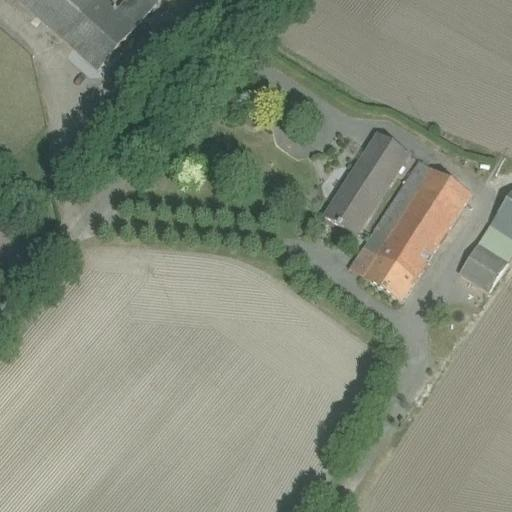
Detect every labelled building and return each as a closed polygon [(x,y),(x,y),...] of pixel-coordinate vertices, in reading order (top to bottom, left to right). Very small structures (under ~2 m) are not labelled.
[(16,0),(62,39),(84,58),(99,72),(162,0),(128,0),(118,11),(105,0),(16,0)] [(326,219),(356,239),(410,158),(380,138),(326,219)] [(421,165),(351,272),(402,306),(473,198),(421,165)] [(511,195),(489,230),(511,244),(511,195)] [(461,276),(490,295),(509,265),(480,246),(461,276)]
